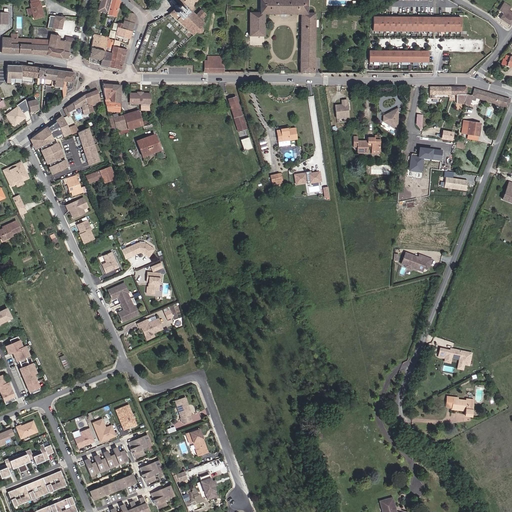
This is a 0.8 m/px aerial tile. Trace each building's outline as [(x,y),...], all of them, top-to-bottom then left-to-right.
[(36,0),(29,0),(31,4),(30,4),(31,8),(26,9),(28,15),(32,14),(34,19),(43,17),(41,8),(40,8),(39,7),(41,6),(40,1),(37,2),(36,0)] [(98,10),(107,13),(110,0),(100,0),(101,0),(98,10)] [(107,14),(115,16),(119,1),(115,0),(110,0),(107,13),(107,14)] [(192,6),(197,0),(174,0),(179,4),(180,5),(182,3),(189,9),(192,6)] [(315,13),(307,13),(307,0),(260,0),(260,13),(250,12),(249,36),(265,36),(264,14),(301,15),(300,73),(314,73),(315,13)] [(510,25),(511,21),(511,12),(508,10),(510,6),(504,2),(498,10),(500,12),(497,16),(510,25)] [(204,23),(201,20),(206,15),(200,9),(195,15),(192,12),(189,9),(182,3),(180,5),(179,4),(177,6),(181,9),(175,16),(171,12),(169,14),(170,15),(176,19),(192,35),(195,32),(197,33),(199,34),(202,32),(202,30),(202,29),(201,28),(200,27),(204,23)] [(175,16),(181,9),(177,6),(171,12),(175,16)] [(123,20),(134,23),(136,16),(134,14),(129,13),(127,19),(124,18),(123,20)] [(47,28),(49,28),(52,28),(61,29),(64,17),(50,15),(48,27),(47,28)] [(432,32),(432,19),(372,17),(372,30),(432,32)] [(460,33),(460,20),(437,19),(437,32),(460,33)] [(121,28),(132,31),(134,23),(123,20),(122,24),(121,28)] [(132,31),(121,28),(117,27),(114,40),(120,42),(121,38),(119,38),(119,36),(129,39),(132,31)] [(1,53),(31,54),(32,45),(17,44),(17,33),(11,33),(11,38),(2,37),(1,53)] [(91,48),(97,50),(101,36),(94,34),(91,48)] [(108,67),(113,47),(114,40),(108,39),(109,37),(101,36),(97,50),(104,52),(102,60),(101,60),(100,65),(100,66),(108,67)] [(59,41),(50,40),(49,46),(48,49),(69,52),(69,51),(73,51),(74,44),(65,42),(64,46),(58,45),(59,41)] [(47,55),(48,49),(49,46),(32,45),(31,54),(47,55)] [(121,70),(127,50),(119,48),(113,47),(108,67),(121,70)] [(101,60),(102,60),(104,52),(97,50),(91,48),(89,57),(89,58),(88,61),(89,63),(100,65),(101,60)] [(47,55),(67,59),(69,52),(63,51),(48,49),(47,55)] [(425,63),(426,53),(367,51),(367,61),(425,63)] [(501,64),(511,68),(511,57),(505,55),(504,59),(503,59),(501,64)] [(208,72),(224,72),(225,57),(208,56),(208,72)] [(21,83),(20,66),(9,65),(9,68),(7,68),(6,68),(6,79),(9,79),(9,82),(21,83)] [(37,79),(39,68),(20,66),(21,83),(32,84),(32,78),(37,79)] [(39,79),(44,79),(45,69),(39,68),(37,79),(36,83),(38,84),(39,79)] [(54,87),(55,81),(56,70),(45,69),(44,79),(52,80),(51,86),(53,86),(54,87)] [(62,90),(62,88),(64,72),(56,70),(55,81),(54,87),(59,88),(59,90),(62,90)] [(74,79),(74,76),(73,75),(73,73),(70,72),(64,72),(62,88),(62,90),(62,92),(63,98),(66,96),(66,93),(65,92),(65,91),(65,90),(66,89),(66,86),(70,87),(70,82),(72,83),(72,80),(74,79)] [(105,99),(111,98),(111,85),(102,84),(105,99)] [(107,112),(119,112),(120,85),(111,85),(111,98),(105,99),(107,112)] [(450,95),(450,87),(429,87),(429,99),(439,99),(438,95),(450,95)] [(466,94),(466,87),(450,87),(450,95),(456,95),(456,101),(464,102),(466,95),(466,94)] [(509,99),(474,89),(471,97),(466,95),(464,102),(464,104),(468,106),(470,100),(474,101),(475,98),(507,107),(509,99)] [(92,106),(101,103),(97,90),(84,95),(89,113),(94,111),(92,106)] [(89,113),(84,95),(63,109),(66,116),(70,115),(69,113),(81,106),(84,115),(89,113)] [(149,105),(148,105),(148,96),(130,96),(130,103),(141,104),(141,110),(148,110),(149,105)] [(244,151),(252,148),(244,124),(236,97),(228,99),(244,151)] [(336,118),(348,117),(347,99),(341,100),(342,104),(335,105),(336,118)] [(38,110),(35,100),(26,102),(29,113),(33,112),(33,111),(38,110)] [(399,108),(394,110),(391,112),(384,115),(384,120),(397,129),(399,108)] [(128,129),(143,125),(138,111),(123,115),(128,129)] [(117,131),(128,129),(123,115),(113,118),(116,127),(117,131)] [(51,140),(56,137),(56,139),(70,133),(62,116),(55,121),(56,122),(47,129),(47,127),(39,133),(40,135),(31,142),(35,151),(40,148),(41,152),(40,153),(46,167),(48,166),(49,169),(48,170),(51,177),(67,169),(63,162),(59,164),(58,162),(62,160),(55,146),(50,148),(49,144),(52,143),(51,140)] [(47,129),(56,122),(55,121),(47,127),(47,129)] [(478,136),(480,123),(469,121),(467,134),(478,136)] [(279,134),(277,134),(279,145),(295,143),(294,140),(297,139),(295,127),(281,129),(281,130),(279,130),(279,134)] [(98,161),(87,128),(78,132),(79,136),(75,137),(78,144),(81,143),(85,153),(81,154),(83,161),(87,160),(89,165),(98,161)] [(441,138),(451,140),(453,133),(443,131),(441,138)] [(31,142),(40,135),(39,133),(30,140),(31,142)] [(151,154),(160,150),(154,134),(145,138),(151,154)] [(368,150),(379,150),(380,138),(367,137),(367,141),(357,141),(357,136),(353,136),(353,147),(357,147),(357,153),(363,153),(368,153),(368,150)] [(142,157),(151,154),(145,138),(136,141),(142,157)] [(28,177),(26,173),(25,173),(25,172),(26,171),(21,162),(14,165),(15,167),(10,170),(9,167),(3,170),(11,186),(16,183),(15,181),(21,178),(22,181),(28,177)] [(104,182),(114,179),(109,167),(85,176),(88,183),(103,178),(104,182)] [(295,184),(322,182),(320,170),(294,173),(295,184)] [(272,184),(282,182),(279,173),(270,175),(272,184)] [(80,188),(79,188),(75,174),(72,175),(73,180),(67,181),(65,182),(68,191),(69,191),(70,195),(81,192),(80,188)] [(470,192),(471,182),(459,180),(459,181),(456,180),(457,179),(449,178),(448,188),(470,192)] [(511,202),(511,183),(510,183),(505,195),(504,194),(502,199),(511,202)] [(82,209),(87,207),(83,198),(66,206),(68,210),(70,210),(71,213),(70,213),(72,218),(81,214),(79,211),(82,209)] [(20,199),(14,202),(17,208),(23,205),(20,199)] [(79,233),(83,242),(93,237),(89,229),(91,228),(85,217),(80,219),(82,222),(76,225),(80,231),(80,233),(79,233)] [(12,236),(11,234),(20,230),(15,221),(2,227),(3,229),(0,229),(0,237),(2,241),(12,236)] [(144,252),(148,255),(153,247),(145,242),(137,241),(128,245),(121,248),(125,256),(131,253),(131,254),(139,251),(142,251),(143,250),(144,251),(144,252)] [(104,271),(117,265),(111,250),(102,254),(105,261),(101,263),(104,271)] [(424,268),(428,258),(419,255),(418,258),(405,253),(401,264),(405,265),(406,262),(412,264),(411,268),(423,272),(424,268)] [(429,269),(432,259),(428,258),(424,268),(429,269)] [(151,265),(153,270),(163,265),(161,261),(151,265)] [(154,288),(158,288),(159,272),(147,271),(146,276),(148,276),(148,280),(148,285),(146,285),(146,291),(153,292),(154,288)] [(126,291),(127,290),(123,281),(107,289),(111,298),(117,295),(119,294),(125,308),(123,308),(117,311),(121,320),(138,313),(133,303),(132,304),(126,291)] [(0,324),(12,318),(7,308),(2,311),(2,313),(0,314),(0,324)] [(166,317),(172,314),(169,308),(163,310),(166,317)] [(153,331),(162,327),(157,316),(147,321),(146,318),(137,322),(139,326),(141,325),(145,335),(153,331)] [(8,354),(13,353),(16,361),(30,356),(26,344),(23,346),(21,339),(5,345),(8,354)] [(466,366),(471,355),(461,352),(462,351),(453,348),(453,349),(450,349),(441,345),(437,353),(444,355),(449,357),(450,355),(458,358),(454,368),(459,370),(461,365),(466,366)] [(20,366),(28,394),(41,390),(34,363),(20,366)] [(16,400),(9,381),(6,382),(3,374),(0,374),(0,391),(5,404),(16,400)] [(465,416),(470,416),(472,400),(466,399),(466,401),(457,400),(457,398),(447,397),(446,407),(453,408),(452,409),(466,411),(465,416)] [(191,416),(192,416),(189,409),(188,408),(189,407),(186,398),(175,402),(181,419),(180,420),(182,424),(185,425),(193,422),(191,416)] [(116,408),(123,430),(137,425),(130,404),(116,408)] [(92,421),(100,442),(117,436),(112,424),(106,426),(102,418),(92,421)] [(37,431),(33,421),(21,426),(20,425),(16,427),(21,438),(37,431)] [(78,448),(95,441),(89,427),(72,433),(78,448)] [(141,444),(150,440),(146,430),(127,438),(133,452),(143,448),(141,444)] [(0,444),(11,440),(10,437),(7,431),(0,433),(0,444)] [(203,440),(202,441),(201,439),(202,439),(200,431),(186,436),(188,441),(192,440),(194,444),(199,458),(208,454),(203,440)] [(86,471),(115,460),(124,456),(120,447),(115,449),(113,443),(108,444),(111,451),(106,453),(103,447),(99,448),(101,454),(96,456),(94,450),(90,452),(92,458),(87,460),(84,454),(80,456),(86,471)] [(30,461),(30,459),(33,458),(35,463),(41,461),(41,462),(49,459),(47,455),(53,453),(50,445),(44,447),(43,444),(39,446),(40,449),(31,452),(30,449),(4,459),(6,464),(0,465),(0,474),(1,478),(5,476),(5,475),(10,473),(8,468),(12,466),(13,468),(18,466),(20,473),(28,469),(25,463),(30,461)] [(152,470),(161,466),(157,456),(138,464),(144,478),(154,474),(152,470)] [(49,493),(66,485),(60,470),(56,472),(58,476),(55,477),(55,479),(52,480),(52,479),(49,480),(47,476),(43,478),(49,493)] [(112,484),(120,480),(121,482),(129,479),(127,475),(125,475),(123,472),(103,480),(105,484),(103,484),(104,489),(112,486),(112,484)] [(187,481),(184,473),(176,477),(173,477),(176,485),(187,481)] [(209,476),(200,480),(201,484),(208,500),(217,496),(214,488),(213,484),(212,484),(209,476)] [(31,500),(49,493),(43,478),(38,479),(40,483),(37,485),(37,486),(34,487),(34,486),(31,487),(29,483),(25,485),(31,500)] [(163,495),(172,491),(168,481),(149,489),(155,503),(165,499),(163,495)] [(101,490),(99,486),(98,486),(96,483),(86,487),(88,493),(93,492),(93,493),(101,490)] [(13,507),(31,500),(25,485),(20,487),(22,491),(19,492),(20,493),(17,494),(16,493),(13,494),(11,490),(7,492),(13,507)] [(133,511),(145,508),(138,492),(134,494),(137,500),(131,502),(129,496),(125,498),(127,504),(122,506),(120,500),(115,502),(118,508),(113,510),(110,504),(106,505),(108,511),(106,511),(133,511)] [(75,511),(77,511),(71,496),(53,503),(56,511),(64,511),(65,511),(64,510),(67,509),(68,510),(71,509),(71,511),(75,511)] [(396,511),(395,511),(391,498),(379,501),(382,511),(396,511)] [(56,511),(53,503),(35,511),(56,511)]
